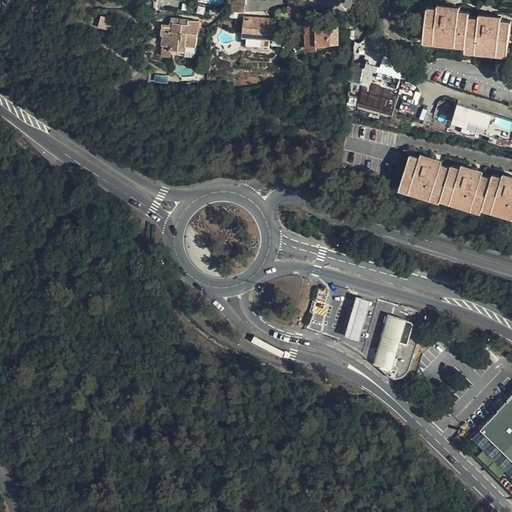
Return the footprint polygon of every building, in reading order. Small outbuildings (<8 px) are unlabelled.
[(466,41),(466,45),(508,50),(511,22),(502,20),(501,19),(480,17),(479,18),(470,16),(470,12),(460,11),(460,9),(437,7),(437,8),(427,7),(425,34),(436,35),(436,37),(466,41)] [(244,17),(242,38),(246,39),(269,40),(274,40),(276,20),(244,17)] [(339,26),(328,26),(323,26),(323,21),(318,21),(318,18),(305,19),(307,48),(329,47),(328,43),(339,42),(339,26)] [(199,21),(177,19),(177,23),(170,22),(170,25),(163,24),(161,35),(163,36),(161,56),(171,57),(171,50),(196,52),(198,30),(199,21)] [(424,41),(466,45),(466,41),(436,37),(436,35),(425,34),(424,41)] [(269,40),(246,39),(246,45),(268,48),(269,40)] [(508,55),(508,50),(466,45),(466,50),(508,55)] [(392,111),(402,71),(387,59),(367,57),(365,62),(368,64),(367,68),(363,72),(359,103),(392,111)] [(511,131),(511,117),(456,103),(451,121),(462,124),(460,132),(480,137),(482,131),(490,133),(488,140),(498,142),(499,136),(510,138),(511,131)] [(511,178),(503,176),(502,177),(493,174),(491,177),(481,174),(481,173),(461,167),(461,168),(452,165),(451,167),(440,163),(441,163),(419,156),(419,157),(410,154),(402,182),(443,194),(443,192),(483,204),(484,201),(511,209),(511,178)] [(420,154),(419,156),(441,163),(441,160),(420,154)] [(462,164),(461,167),(481,173),(482,170),(462,164)] [(441,199),(442,198),(443,194),(402,182),(401,187),(441,199)] [(443,194),(442,198),(482,209),(483,206),(483,204),(443,192),(443,194)] [(483,204),(483,206),(511,215),(511,209),(484,201),(483,204)] [(354,294),(345,335),(360,338),(370,298),(354,294)] [(321,332),(330,304),(315,299),(306,328),(321,332)] [(413,323),(387,315),(381,336),(398,341),(406,343),(413,323)] [(398,341),(381,336),(373,361),(390,367),(398,341)] [(511,396),(482,427),(511,456),(511,396)]
